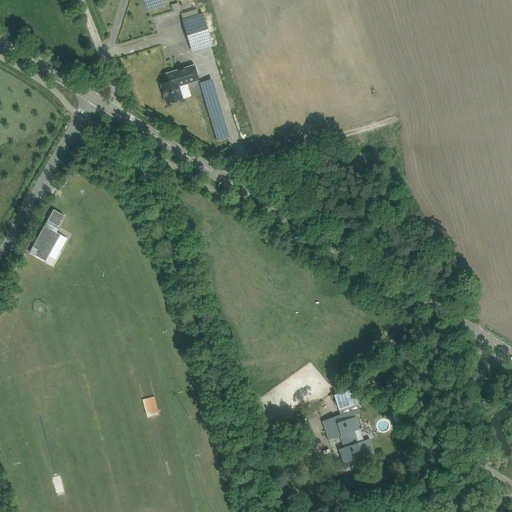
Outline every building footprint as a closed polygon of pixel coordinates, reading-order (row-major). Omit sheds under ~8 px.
[(198,15),(182,20),(192,52),(209,47),(211,46),(201,14),(198,15)] [(165,74),(167,82),(160,84),(166,104),(170,103),(172,104),(177,103),(178,100),(182,99),(178,86),(198,80),(194,65),(165,74)] [(319,93),(303,98),(308,116),(324,111),(319,93)] [(58,226),(63,216),(53,210),(47,220),(58,226)] [(45,261),(60,235),(44,226),(32,247),(37,250),(34,255),(45,261)] [(338,449),(343,462),(361,456),(363,462),(375,457),(369,439),(363,441),(354,414),(360,412),(352,388),(333,395),(338,410),(339,410),(340,415),(322,421),(328,440),(340,436),(344,447),(338,449)] [(143,398),(146,417),(159,415),(155,396),(143,398)] [(476,486),(463,489),(462,488),(454,490),(456,498),(464,496),(464,495),(484,490),(481,477),(475,478),(476,486)] [(438,496),(432,498),(434,506),(440,504),(438,496)]
